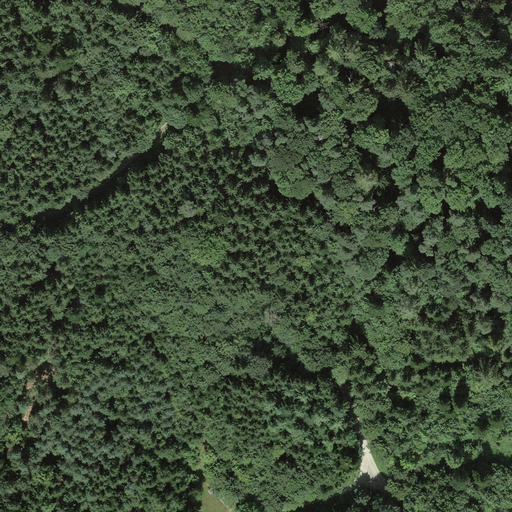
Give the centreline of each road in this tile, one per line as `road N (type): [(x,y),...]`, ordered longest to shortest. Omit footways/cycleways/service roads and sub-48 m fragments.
road 1 (track): [(117,0),(354,131),(388,166),(391,221),(345,324),(340,384),(374,479),(403,511)]
road 2 (track): [(0,226),(83,201),(225,64)]
road 3 (track): [(273,511),(511,440)]
road 4 (track): [(511,109),(338,0)]
road 5 (track): [(345,324),(383,359),(431,371),(511,356)]
